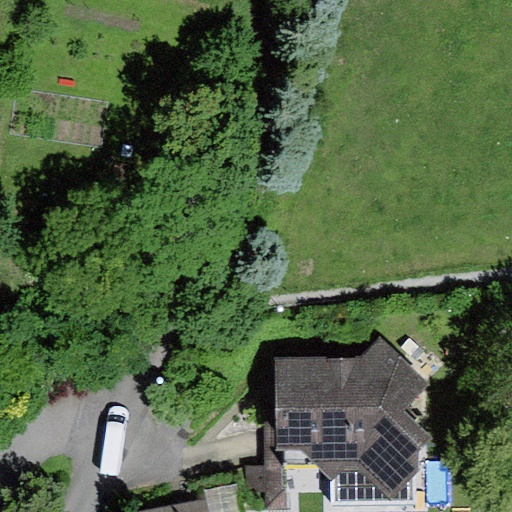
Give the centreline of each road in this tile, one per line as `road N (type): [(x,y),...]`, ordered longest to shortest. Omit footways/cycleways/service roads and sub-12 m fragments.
road 1 (residential): [(114,406),(268,0)]
road 2 (residential): [(114,406),(0,492)]
